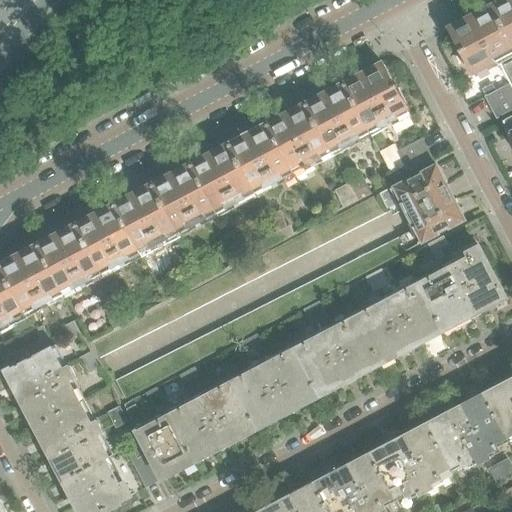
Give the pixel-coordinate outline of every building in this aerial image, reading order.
[(511,3),(511,4),(508,2),(506,0),(503,0),(491,7),(491,9),(511,47),(511,3)] [(511,55),(511,47),(491,9),(491,7),(450,28),(474,75),(511,55)] [(409,116),(383,63),(342,85),(369,135),(388,126),(389,127),(409,116)] [(369,135),(342,85),(304,105),(331,155),(369,135)] [(492,107),(511,96),(511,93),(508,86),(486,97),(492,107)] [(498,119),(511,111),(511,96),(492,107),(498,119)] [(331,155),(304,105),(266,125),(293,175),(331,155)] [(511,117),(503,122),(510,134),(507,136),(511,145),(511,117)] [(293,175),(266,125),(228,145),(255,195),(293,175)] [(402,163),(428,150),(423,140),(423,139),(397,153),(401,162),(402,163)] [(255,195),(228,145),(190,165),(217,215),(255,195)] [(408,174),(434,161),(428,150),(402,163),(408,174)] [(408,174),(402,163),(401,162),(387,169),(393,182),(408,174)] [(217,215),(190,165),(152,185),(179,235),(217,215)] [(466,221),(455,200),(448,186),(437,166),(395,188),(405,209),(412,221),(416,230),(423,243),(466,221)] [(372,194),(363,178),(350,185),(349,184),(348,184),(353,193),(357,202),(372,194)] [(348,184),(335,191),(339,200),(346,196),(353,193),(348,184)] [(179,235),(152,185),(114,205),(141,255),(179,235)] [(405,209),(395,188),(394,186),(381,193),(391,212),(393,215),(405,209)] [(353,193),(346,196),(351,205),(357,202),(353,193)] [(391,212),(381,193),(372,198),(382,216),(391,212)] [(346,196),(339,200),(344,208),(351,205),(346,196)] [(382,216),(372,198),(363,203),(372,221),(382,216)] [(372,221),(363,203),(354,208),(363,226),(372,221)] [(269,204),(263,207),(268,217),(274,214),(269,204)] [(141,255),(114,205),(75,225),(102,275),(141,255)] [(363,226),(354,208),(344,213),(353,231),(363,226)] [(288,227),(280,211),(274,214),(268,217),(268,218),(276,233),(288,227)] [(353,231),(344,213),(335,218),(344,235),(353,231)] [(344,235),(335,218),(326,223),(335,240),(344,235)] [(335,240),(326,223),(316,228),(325,245),(335,240)] [(102,275),(75,225),(37,245),(63,295),(102,275)] [(295,235),(290,226),(288,227),(276,233),(281,242),(295,235)] [(325,245),(316,228),(307,232),(316,250),(325,245)] [(423,243),(416,230),(407,234),(414,248),(423,243)] [(316,250),(307,232),(298,237),(307,254),(316,250)] [(281,242),(276,233),(262,241),(266,249),(281,242)] [(414,248),(407,234),(398,239),(405,253),(414,248)] [(443,236),(439,238),(444,247),(448,245),(444,237),(443,236)] [(307,254),(298,237),(289,242),(297,259),(307,254)] [(439,238),(436,240),(440,249),(444,247),(439,238)] [(405,253),(398,239),(389,244),(396,257),(405,253)] [(436,240),(432,242),(437,251),(440,249),(436,240)] [(195,252),(189,241),(184,243),(191,255),(195,252)] [(297,259),(289,242),(279,247),(288,264),(297,259)] [(432,242),(428,244),(433,253),(437,251),(432,242)] [(191,255),(184,243),(180,246),(186,257),(191,255)] [(396,257),(389,244),(380,248),(387,262),(396,257)] [(63,295),(37,245),(0,264),(0,267),(25,315),(63,295)] [(444,247),(440,249),(445,257),(453,253),(448,245),(444,247)] [(288,264),(279,247),(270,252),(279,269),(288,264)] [(507,299),(480,247),(448,264),(450,268),(450,267),(475,315),(507,299)] [(387,262),(380,248),(371,253),(378,267),(387,262)] [(437,251),(433,253),(437,262),(445,257),(440,249),(437,251)] [(279,269),(270,252),(261,257),(269,273),(279,269)] [(378,267),(371,253),(362,257),(369,272),(378,267)] [(269,273),(261,257),(251,262),(260,278),(269,273)] [(369,272),(362,257),(353,262),(360,276),(369,272)] [(221,262),(214,266),(218,275),(225,271),(225,270),(221,262)] [(260,278),(251,262),(242,267),(250,283),(260,278)] [(360,276),(353,262),(344,266),(351,281),(360,276)] [(214,266),(206,270),(211,278),(218,275),(214,266)] [(351,281),(344,266),(335,271),(342,286),(351,281)] [(0,328),(25,315),(0,267),(0,328)] [(250,283),(242,267),(233,272),(241,288),(250,283)] [(450,267),(450,268),(419,283),(444,332),(475,315),(450,267)] [(382,269),(378,272),(382,279),(386,277),(382,269)] [(206,270),(199,273),(204,282),(211,278),(206,270)] [(342,286),(335,271),(326,276),(333,291),(342,286)] [(241,288),(233,272),(223,277),(232,292),(241,288)] [(378,272),(374,274),(378,282),(382,279),(378,272)] [(199,273),(193,277),(197,285),(204,282),(199,273)] [(374,274),(370,276),(374,284),(378,282),(374,274)] [(333,291),(326,276),(317,280),(324,295),(333,291)] [(370,276),(366,278),(370,286),(374,284),(370,276)] [(193,277),(186,280),(190,289),(197,285),(193,277)] [(232,292),(223,277),(214,281),(222,297),(232,292)] [(382,279),(378,282),(382,289),(390,285),(386,277),(382,279)] [(186,280),(179,284),(183,292),(190,289),(186,280)] [(324,295),(317,280),(308,285),(315,300),(324,295)] [(222,297),(214,281),(205,286),(213,302),(222,297)] [(374,284),(370,286),(374,294),(382,289),(378,282),(374,284)] [(115,283),(109,286),(115,299),(121,296),(115,283)] [(444,332),(419,283),(389,300),(413,348),(444,332)] [(315,300),(308,285),(299,289),(306,305),(315,300)] [(109,286),(103,289),(118,317),(123,314),(119,306),(115,299),(109,286)] [(213,302),(205,286),(196,291),(204,307),(213,302)] [(306,305),(299,289),(289,294),(297,309),(306,305)] [(204,307),(196,291),(186,296),(194,311),(204,307)] [(297,309),(289,294),(280,298),(288,314),(297,309)] [(194,311),(186,296),(177,301),(185,316),(194,311)] [(288,314),(280,298),(271,303),(279,319),(288,314)] [(413,348),(389,300),(356,317),(381,365),(413,348)] [(185,316),(177,301),(168,306),(176,321),(185,316)] [(320,302),(316,304),(320,312),(324,309),(320,302)] [(279,319),(271,303),(262,307),(270,323),(279,319)] [(316,304),(312,306),(316,314),(320,312),(316,304)] [(176,321),(168,306),(159,311),(166,326),(176,321)] [(312,306),(308,308),(312,316),(316,314),(312,306)] [(137,307),(130,311),(135,319),(142,315),(141,315),(137,307)] [(270,323),(262,307),(253,312),(261,328),(270,323)] [(308,308),(304,311),(308,318),(312,316),(308,308)] [(320,312),(316,314),(320,321),(328,317),(324,309),(320,312)] [(130,311),(123,314),(127,323),(135,319),(130,311)] [(166,326),(159,311),(149,316),(157,330),(166,326)] [(261,328),(253,312),(244,316),(252,333),(261,328)] [(118,317),(116,318),(121,326),(127,323),(123,314),(118,317)] [(312,316),(308,318),(312,326),(320,321),(316,314),(312,316)] [(157,330),(149,316),(140,321),(147,335),(157,330)] [(252,333),(244,316),(235,321),(243,338),(252,333)] [(381,365),(356,317),(326,332),(351,381),(381,365)] [(116,318),(110,322),(114,329),(114,330),(121,326),(116,318)] [(147,335),(140,321),(130,326),(138,340),(147,335)] [(243,338),(235,321),(226,325),(234,342),(243,338)] [(74,322),(66,326),(68,332),(77,328),(74,322)] [(234,342),(226,325),(217,330),(225,347),(234,342)] [(53,347),(44,326),(35,331),(46,351),(53,347)] [(138,340),(130,326),(121,331),(129,345),(138,340)] [(35,343),(41,354),(46,351),(35,331),(34,328),(4,344),(10,356),(35,343)] [(77,328),(68,332),(71,338),(79,334),(77,328)] [(225,347),(217,330),(208,335),(216,352),(225,347)] [(129,345),(121,331),(112,335),(119,349),(129,345)] [(351,381),(326,332),(295,348),(320,397),(351,381)] [(119,349),(112,335),(103,340),(110,354),(119,349)] [(216,352),(208,335),(199,339),(207,356),(216,352)] [(258,335),(253,337),(258,346),(262,344),(258,335)] [(253,337),(249,339),(254,348),(258,346),(253,337)] [(207,356),(199,339),(190,344),(198,361),(207,356)] [(249,339),(245,341),(250,350),(254,348),(249,339)] [(110,354),(103,340),(93,346),(100,359),(110,354)] [(245,341),(242,343),(246,352),(250,350),(245,341)] [(7,373),(41,354),(35,343),(10,356),(1,361),(7,373)] [(198,361),(190,344),(180,348),(189,366),(198,361)] [(258,346),(254,348),(258,355),(266,351),(262,344),(258,346)] [(44,379),(64,369),(53,347),(46,351),(41,354),(7,373),(24,404),(50,391),(44,379)] [(189,366),(180,348),(171,353),(180,370),(189,366)] [(250,350),(246,352),(250,359),(258,355),(254,348),(250,350)] [(320,397),(295,348),(263,365),(289,413),(320,397)] [(96,361),(92,352),(79,359),(84,367),(96,361)] [(180,370),(171,353),(162,357),(171,375),(180,370)] [(171,375),(162,357),(153,362),(162,380),(171,375)] [(100,369),(96,361),(84,367),(88,375),(100,369)] [(162,380),(153,362),(144,366),(153,385),(162,380)] [(289,413),(263,365),(233,381),(258,430),(289,413)] [(82,402),(71,380),(77,378),(70,366),(64,369),(44,379),(50,391),(24,404),(36,427),(82,402)] [(153,385),(144,366),(135,371),(144,389),(153,385)] [(196,367),(192,370),(196,378),(200,375),(196,367)] [(192,370),(188,372),(192,380),(196,378),(192,370)] [(144,389),(135,371),(126,375),(135,394),(144,389)] [(188,372),(184,374),(189,382),(192,380),(188,372)] [(184,374),(180,377),(185,385),(189,382),(184,374)] [(135,394),(126,375),(116,380),(127,399),(135,394)] [(196,378),(192,380),(198,391),(207,386),(200,375),(196,378)] [(185,385),(184,385),(190,396),(198,391),(192,380),(189,382),(185,385)] [(258,430),(233,381),(201,398),(227,446),(258,430)] [(511,393),(506,385),(485,396),(507,437),(511,434),(511,393)] [(156,389),(145,395),(149,402),(160,396),(156,389)] [(507,437),(485,396),(450,414),(464,438),(475,460),(477,464),(491,457),(489,453),(498,448),(496,443),(507,437)] [(139,397),(132,401),(134,406),(136,405),(142,401),(139,397)] [(227,446),(201,398),(170,414),(196,463),(227,446)] [(132,401),(124,406),(126,410),(134,406),(132,401)] [(73,434),(93,423),(82,402),(36,427),(53,460),(79,446),(73,434)] [(134,406),(126,410),(152,458),(163,480),(164,479),(169,477),(170,476),(181,470),(196,463),(170,414),(148,426),(138,407),(137,407),(136,405),(134,406)] [(120,407),(114,410),(118,419),(124,415),(120,407)] [(114,410),(108,413),(112,422),(118,419),(114,410)] [(464,438),(450,414),(428,426),(450,467),(460,461),(463,466),(475,460),(464,438)] [(124,415),(118,419),(122,426),(128,423),(124,415)] [(118,419),(112,422),(116,429),(122,426),(118,419)] [(110,456),(101,437),(98,433),(103,430),(98,420),(93,423),(73,434),(79,446),(53,460),(64,480),(107,458),(110,456)] [(450,467),(428,426),(393,444),(407,468),(418,490),(420,494),(433,487),(431,483),(442,478),(439,472),(450,467)] [(138,442),(128,448),(137,466),(148,487),(149,487),(158,482),(159,482),(148,461),(138,442)] [(407,468),(393,444),(372,456),(394,497),(404,491),(407,496),(418,490),(407,468)] [(394,497),(372,456),(336,474),(351,498),(357,511),(376,511),(385,507),(382,503),(394,497)] [(130,496),(123,483),(121,484),(107,458),(64,480),(80,511),(101,511),(109,508),(110,510),(121,505),(120,502),(130,496)] [(511,467),(508,460),(490,470),(498,486),(499,485),(511,478),(511,467)] [(357,511),(351,498),(336,474),(315,485),(328,511),(357,511)] [(489,478),(485,480),(490,490),(494,488),(489,478)] [(328,511),(315,485),(280,504),(284,511),(328,511)] [(467,490),(463,492),(468,502),(473,499),(467,490)] [(463,492),(458,494),(464,504),(468,502),(463,492)]
